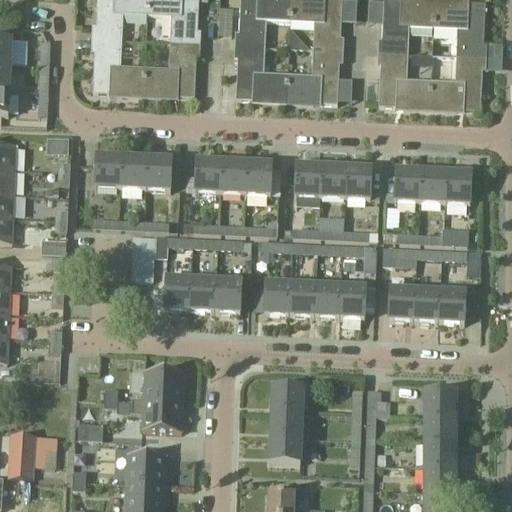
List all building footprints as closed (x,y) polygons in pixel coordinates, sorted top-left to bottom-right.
[(96,0),(94,45),(121,46),(122,19),(147,20),(147,0),(96,0)] [(170,21),(169,48),(196,49),(198,0),(147,0),(147,20),(170,21)] [(239,0),(237,51),(264,53),(265,26),(290,27),(291,0),(239,0)] [(313,28),(312,55),(339,56),(342,2),(297,0),(291,0),(290,27),(313,28)] [(408,32),(433,34),(434,6),(383,4),(380,58),(407,59),(408,32)] [(457,35),(455,61),(482,63),(485,9),(434,6),(433,34),(457,35)] [(0,71),(9,72),(10,46),(24,47),(25,35),(20,35),(20,33),(0,32),(0,71)] [(92,99),(143,101),(144,74),(120,73),(121,46),(94,45),(92,99)] [(39,73),(49,73),(50,48),(40,47),(39,73)] [(144,74),(143,101),(194,104),(196,49),(169,48),(168,75),(144,74)] [(235,105),(286,108),(287,81),(263,80),(264,53),(237,51),(235,105)] [(287,81),(286,108),(337,110),(339,56),(312,55),(311,82),(287,81)] [(406,86),(407,59),(380,58),(378,112),(429,114),(430,87),(406,86)] [(454,88),(430,87),(429,114),(480,117),(482,63),(455,61),(454,88)] [(9,72),(0,71),(0,96),(9,96),(9,72)] [(39,73),(39,89),(48,90),(49,73),(39,73)] [(9,96),(0,96),(0,121),(8,122),(9,96)] [(38,98),(38,114),(48,114),(48,98),(38,98)] [(67,145),(47,145),(47,160),(67,160),(67,145)] [(0,176),(14,177),(15,152),(0,151),(0,176)] [(94,194),(119,195),(121,164),(95,163),(94,194)] [(144,196),(146,165),(121,164),(119,195),(144,196)] [(171,166),(146,165),(144,196),(170,197),(171,166)] [(194,198),(220,199),(221,168),(195,167),(194,198)] [(58,168),(57,178),(69,179),(70,168),(58,168)] [(221,168),(220,199),(244,201),(246,170),(221,168)] [(271,171),(246,170),(244,201),(270,202),(271,171)] [(294,203),(319,204),(321,173),(295,172),(294,203)] [(344,205),(345,174),(321,173),(319,204),(344,205)] [(371,175),(345,174),(344,205),(370,206),(370,197),(371,175)] [(14,177),(0,176),(0,199),(13,200),(14,177)] [(393,208),(419,209),(420,178),(395,177),(393,208)] [(69,179),(57,178),(57,190),(69,190),(69,179)] [(420,178),(419,209),(444,210),(445,179),(420,178)] [(471,180),(445,179),(444,210),(469,211),(471,180)] [(379,197),(370,197),(370,206),(378,206),(379,197)] [(0,223),(12,224),(13,200),(0,199),(0,223)] [(55,226),(67,226),(68,216),(56,215),(55,226)] [(0,248),(11,249),(12,224),(0,223),(0,248)] [(118,236),(118,226),(93,225),(92,234),(118,236)] [(66,238),(67,226),(55,226),(55,237),(66,238)] [(127,226),(126,236),(142,237),(143,227),(127,226)] [(143,227),(142,237),(167,238),(168,228),(143,227)] [(251,232),(251,242),(276,243),(277,233),(277,228),(269,228),(268,233),(251,232)] [(203,230),(202,240),(218,241),(218,231),(203,230)] [(227,231),(226,241),(242,242),(243,232),(227,231)] [(317,245),(318,235),(293,234),(292,244),(317,245)] [(417,240),(417,250),(442,251),(443,234),(442,234),(442,242),(417,240)] [(443,234),(442,251),(467,253),(468,235),(443,234)] [(343,236),(318,235),(317,245),(342,246),(343,236)] [(354,237),(343,236),(342,246),(369,248),(369,238),(354,237)] [(369,238),(369,248),(376,248),(377,238),(369,238)] [(383,248),(417,250),(417,240),(396,239),(383,239),(383,248)] [(155,243),(134,242),(133,253),(155,254),(155,243)] [(166,265),(167,252),(167,243),(155,242),(155,243),(155,254),(154,262),(154,264),(166,265)] [(168,243),(167,252),(185,253),(185,244),(168,243)] [(193,244),(192,254),(208,254),(208,245),(193,244)] [(217,245),(217,255),(242,256),(242,248),(242,246),(217,245)] [(66,247),(42,246),(41,261),(65,262),(66,247)] [(292,259),(292,249),(258,247),(257,268),(268,268),(269,258),(292,259)] [(292,249),(292,259),(309,259),(309,250),(292,249)] [(317,250),(317,260),(333,261),(334,251),(317,250)] [(363,277),(375,278),(376,253),(342,251),(341,261),(364,262),(363,277)] [(155,254),(133,253),(133,264),(154,265),(154,264),(155,254)] [(416,265),(417,255),(383,253),(382,272),(394,272),(416,273),(416,265)] [(416,265),(441,266),(441,256),(417,255),(416,265)] [(441,256),(441,266),(466,267),(466,257),(441,256)] [(154,265),(133,264),(132,275),(154,276),(154,265)] [(0,297),(9,297),(10,273),(0,272),(0,297)] [(132,275),(131,286),(153,287),(154,276),(132,275)] [(192,277),(181,276),(181,285),(165,285),(164,316),(189,317),(191,286),(192,286),(192,277)] [(206,287),(192,286),(191,286),(189,317),(214,318),(215,287),(216,287),(217,277),(206,276),(206,287)] [(241,288),(216,287),(215,287),(214,318),(239,319),(241,288)] [(52,289),(51,299),(63,300),(64,289),(52,289)] [(263,320),(289,322),(290,291),(265,289),(263,320)] [(290,291),(289,322),(314,323),(315,292),(290,291)] [(315,292),(314,323),(338,324),(340,293),(315,292)] [(340,293),(338,324),(364,325),(364,317),(365,294),(340,293)] [(365,294),(364,317),(373,318),(374,295),(365,294)] [(388,326),(413,328),(415,297),(389,295),(388,326)] [(0,320),(8,321),(9,297),(0,297),(0,320)] [(415,297),(413,328),(438,329),(439,298),(415,297)] [(465,299),(439,298),(438,329),(463,330),(465,299)] [(63,300),(51,299),(51,310),(63,311),(63,300)] [(0,344),(7,345),(8,321),(0,320),(0,344)] [(50,336),(49,347),(61,347),(62,337),(50,336)] [(61,347),(49,347),(49,358),(60,359),(61,347)] [(143,404),(143,406),(143,408),(182,409),(183,379),(144,378),(143,403),(143,404)] [(270,419),(302,420),(303,395),(271,393),(270,419)] [(351,422),(362,422),(363,397),(352,396),(351,422)] [(367,396),(366,423),(376,423),(389,423),(390,407),(380,406),(381,397),(367,396)] [(104,406),(117,406),(117,397),(104,397),(104,406)] [(424,423),(455,423),(455,398),(424,398),(424,423)] [(117,416),(117,406),(104,406),(103,415),(117,416)] [(143,408),(143,406),(131,406),(130,421),(142,422),(142,428),(142,429),(141,437),(181,439),(182,409),(143,408)] [(270,419),(270,444),(301,445),(302,420),(270,419)] [(351,422),(350,447),(361,447),(362,422),(351,422)] [(424,423),(424,448),(455,448),(455,423),(424,423)] [(366,430),(365,448),(375,448),(376,430),(366,430)] [(90,432),(89,446),(101,447),(102,433),(90,432)] [(7,472),(43,473),(54,474),(57,443),(10,439),(7,472)] [(301,445),(270,444),(269,469),(300,470),(301,445)] [(350,447),(350,461),(360,462),(361,447),(350,447)] [(455,448),(424,448),(424,473),(455,473),(455,448)] [(365,456),(364,473),(374,473),(374,472),(375,459),(375,456),(365,456)] [(125,490),(164,492),(166,462),(126,461),(125,490)] [(424,498),(455,498),(455,473),(424,473),(424,498)] [(73,479),(72,488),(85,489),(86,480),(73,479)] [(364,481),(363,497),(373,497),(374,481),(364,481)] [(85,489),(72,488),(72,498),(85,498),(85,489)] [(163,511),(164,492),(125,490),(124,511),(163,511)] [(3,504),(27,502),(27,495),(20,495),(20,493),(2,494),(3,504)] [(372,511),(373,497),(363,497),(362,511),(372,511)] [(454,511),(455,498),(424,498),(423,511),(454,511)] [(267,499),(266,511),(293,511),(294,500),(267,499)]
